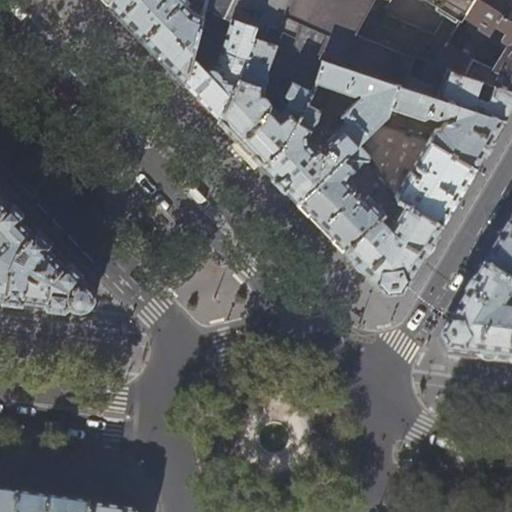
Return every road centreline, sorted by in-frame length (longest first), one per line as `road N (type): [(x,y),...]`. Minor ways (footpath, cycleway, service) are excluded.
road 1 (primary): [(302,331),(0,14)]
road 2 (primary): [(0,146),(198,355)]
road 3 (residential): [(511,153),(367,386)]
road 4 (tertiary): [(0,399),(165,423)]
road 5 (secondary): [(511,470),(374,404)]
road 6 (secondary): [(361,490),(511,470)]
